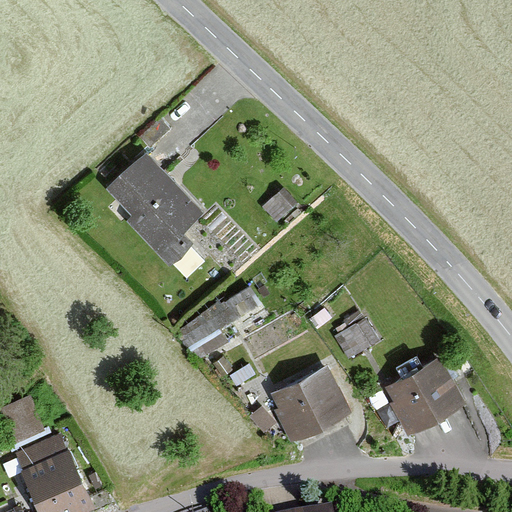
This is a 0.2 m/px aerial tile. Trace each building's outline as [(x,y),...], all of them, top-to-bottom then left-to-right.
[(152,142),(108,181),(134,210),(127,217),(169,263),(196,239),(183,224),(202,208),(181,185),(187,181),(152,142)] [(255,286),(184,319),(201,355),(231,341),(223,324),(264,305),(255,286)] [(346,354),(380,343),(372,319),(338,330),(346,354)] [(440,350),(384,379),(412,426),(465,399),(440,350)] [(329,358),(276,385),(301,433),(354,407),(329,358)] [(39,511),(71,511),(97,501),(66,428),(13,450),(39,511)] [(333,511),(332,503),(282,511),(333,511)]
